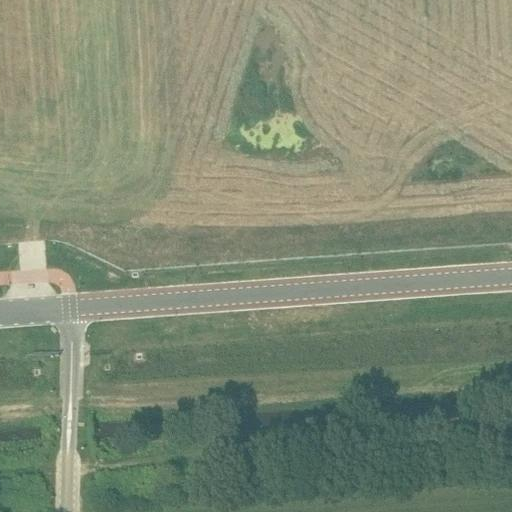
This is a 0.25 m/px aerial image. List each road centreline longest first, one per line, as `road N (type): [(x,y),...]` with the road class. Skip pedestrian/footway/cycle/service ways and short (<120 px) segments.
road 1 (unclassified): [(70,307),(511,276)]
road 2 (unclassified): [(68,511),(70,307)]
